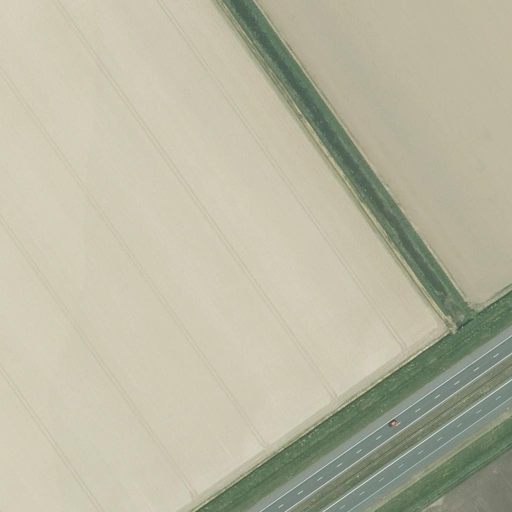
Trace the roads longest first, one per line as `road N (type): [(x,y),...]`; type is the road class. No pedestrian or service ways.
road 1 (motorway): [(511,344),(272,511)]
road 2 (motorway): [(335,511),(511,388)]
